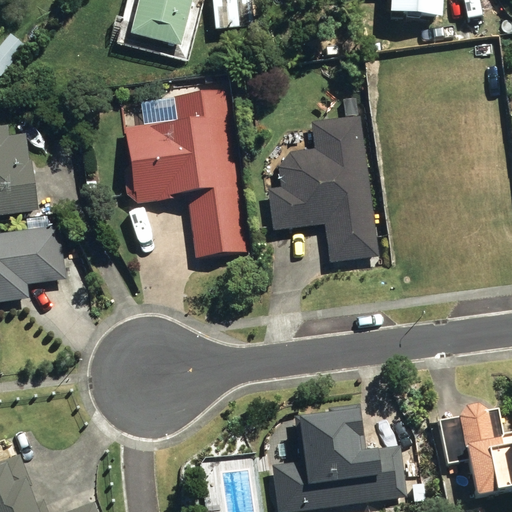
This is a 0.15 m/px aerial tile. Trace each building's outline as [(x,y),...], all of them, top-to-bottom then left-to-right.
[(143,0),(134,39),(183,51),(195,0),(143,0)] [(253,0),(212,0),(213,31),(255,30),(253,0)] [(395,0),(394,18),(445,21),(445,0),(395,0)] [(188,198),(197,261),(247,254),(224,94),(175,100),(179,125),(128,132),(132,165),(124,175),(127,198),(138,206),(188,198)] [(345,103),(347,119),(359,118),(357,101),(345,103)] [(325,227),(330,267),(380,260),(361,120),(312,126),(315,153),(291,156),(280,172),(283,191),(269,194),(275,235),(325,227)] [(0,218),(38,214),(33,165),(30,164),(26,138),(10,140),(9,129),(0,130),(0,218)] [(0,306),(31,302),(29,289),(67,283),(60,229),(0,237),(0,306)] [(472,464),(481,504),(511,497),(511,439),(507,440),(501,413),(491,415),(491,414),(481,407),(468,409),(461,418),(461,421),(441,425),(450,468),(472,464)] [(274,470),(279,511),(331,511),(409,502),(402,449),(367,454),(361,408),(329,412),(329,415),(297,420),(302,466),(274,470)] [(97,511),(95,506),(79,511),(47,511),(44,503),(37,506),(30,490),(33,489),(21,460),(0,468),(0,511),(97,511)]
